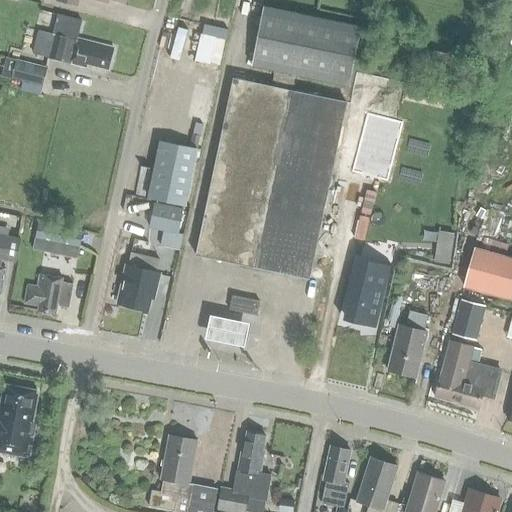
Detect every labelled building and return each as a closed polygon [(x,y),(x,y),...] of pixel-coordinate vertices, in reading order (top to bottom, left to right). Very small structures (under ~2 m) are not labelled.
[(251,66),(349,86),(361,27),(263,7),(251,66)] [(53,34),(47,58),(85,67),(86,64),(107,69),(113,48),(77,39),(82,22),(57,15),(53,34)] [(193,34),(192,62),(219,63),(220,35),(193,34)] [(46,68),(16,60),(10,81),(41,88),(46,68)] [(195,255),(308,280),(309,279),(308,279),(346,103),(291,91),(294,75),(270,70),(267,86),(233,79),(196,253),(195,255)] [(172,76),(160,81),(171,107),(183,102),(172,76)] [(148,197),(185,205),(197,150),(159,142),(148,197)] [(380,154),(372,201),(407,207),(414,159),(380,154)] [(148,228),(178,234),(183,210),(154,204),(148,228)] [(55,227),(51,243),(79,249),(82,233),(55,227)] [(0,235),(0,260),(2,261),(15,263),(19,240),(8,237),(0,235)] [(463,287),(511,300),(511,299),(511,259),(473,249),(463,287)] [(153,299),(159,274),(155,273),(158,260),(130,253),(127,266),(125,266),(116,303),(147,311),(151,298),(153,299)] [(373,327),(375,328),(390,266),(389,265),(388,267),(358,260),(359,258),(357,257),(342,320),(343,320),(344,318),(374,326),(373,327)] [(24,303),(38,306),(37,310),(56,314),(57,306),(68,308),(72,284),(61,282),(61,279),(46,276),(47,272),(42,271),(41,275),(40,275),(37,287),(27,285),(24,303)] [(228,310),(256,316),(258,302),(231,296),(228,310)] [(451,334),(475,341),(485,306),(460,299),(451,334)] [(423,331),(427,316),(409,311),(405,327),(398,326),(387,371),(388,371),(414,377),(415,378),(426,332),(423,331)] [(250,330),(210,322),(205,346),(246,354),(250,330)] [(500,371),(477,365),(481,349),(449,340),(434,397),(478,409),(483,391),(494,395),(500,371)] [(29,432),(37,391),(5,385),(1,405),(0,404),(0,452),(29,458),(33,433),(29,432)] [(245,511),(248,497),(251,498),(266,501),(271,475),(259,473),(263,452),(262,451),(264,436),(246,432),(243,448),(242,448),(237,471),(238,471),(237,477),(236,477),(234,491),(222,489),(218,508),(230,510),(238,511),(245,511)] [(211,511),(216,492),(188,486),(197,441),(168,436),(160,479),(163,480),(161,493),(151,491),(148,507),(174,511),(173,511),(211,511)] [(321,503),(342,508),(348,484),(342,483),(349,450),(334,447),(329,469),(326,468),(323,480),(328,481),(327,484),(326,484),(321,503)] [(366,511),(394,511),(397,504),(386,500),(397,466),(370,458),(356,501),(368,505),(366,511)] [(434,511),(444,481),(417,473),(405,511),(434,511)] [(496,511),(499,499),(469,490),(462,511),(495,511),(496,511)]
